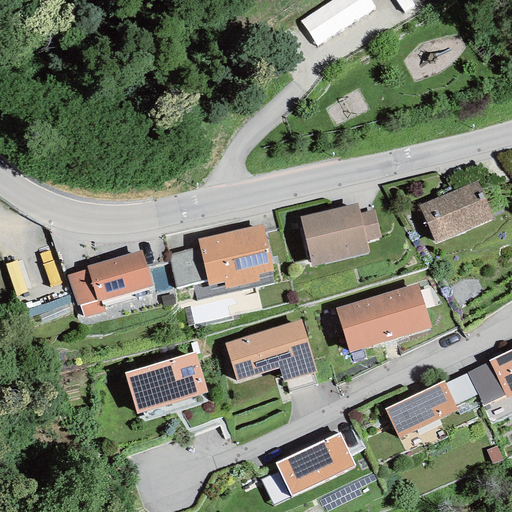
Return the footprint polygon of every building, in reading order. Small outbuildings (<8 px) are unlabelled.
[(477,181),(419,205),(435,244),(494,218),(477,181)] [(312,267),(368,254),(366,242),(381,239),(374,210),(359,213),(357,203),(299,217),(312,267)] [(198,248),(207,282),(192,285),(195,301),(272,284),(270,272),(273,271),(262,224),(197,239),(198,248)] [(192,285),(207,282),(198,248),(168,255),(169,261),(176,289),(192,285)] [(101,301),(152,286),(146,266),(141,251),(86,266),(87,269),(96,300),(97,302),(101,301)] [(9,258),(17,291),(33,287),(25,255),(9,258)] [(146,266),(152,286),(155,294),(176,289),(169,261),(146,266)] [(66,276),(76,306),(79,305),(96,300),(87,269),(66,276)] [(418,284),(336,308),(349,352),(432,327),(418,284)] [(175,304),(173,294),(161,297),(163,307),(175,304)] [(104,313),(101,301),(97,302),(96,300),(79,305),(83,319),(104,313)] [(301,319),(224,343),(236,381),(278,368),(283,382),(286,381),(312,373),(316,372),(301,319)] [(511,349),(488,361),(489,363),(504,394),(506,398),(511,395),(511,349)] [(195,353),(124,373),(137,414),(206,392),(195,353)] [(477,395),(483,406),(504,394),(489,363),(466,373),(477,395)] [(316,385),(312,373),(286,381),(289,393),(316,385)] [(455,406),(477,395),(466,373),(444,384),(455,406)] [(443,381),(384,409),(398,438),(457,411),(455,406),(444,384),(443,381)] [(339,433),(275,464),(278,471),(291,496),(355,466),(339,433)] [(492,465),(502,460),(496,446),(486,450),(492,465)] [(272,505),(291,496),(278,471),(259,480),(272,505)]
